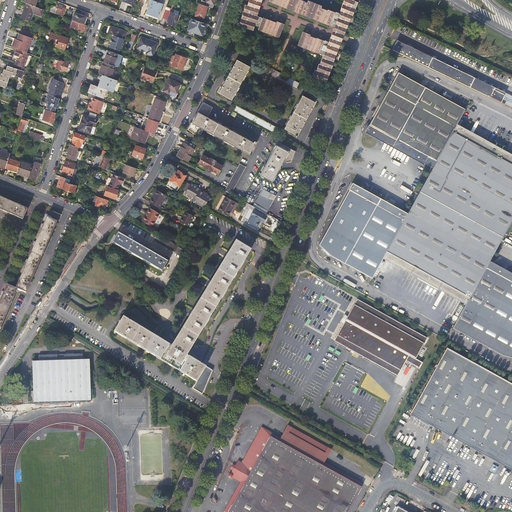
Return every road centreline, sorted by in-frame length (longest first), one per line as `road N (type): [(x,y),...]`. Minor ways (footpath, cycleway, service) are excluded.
road 1 (secondary): [(187,511),(392,0)]
road 2 (secondary): [(379,0),(177,511)]
road 3 (residential): [(211,50),(150,178),(110,221)]
road 4 (residential): [(99,11),(41,195)]
road 5 (residential): [(11,355),(108,223)]
road 6 (residential): [(69,206),(8,346),(11,355)]
